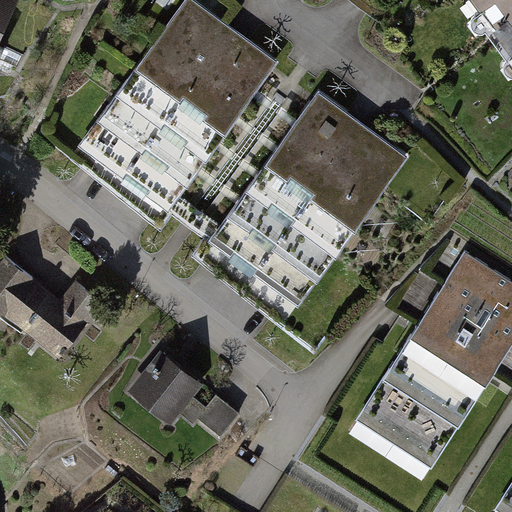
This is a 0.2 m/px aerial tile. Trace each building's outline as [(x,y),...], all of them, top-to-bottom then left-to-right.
[(0,0),(0,53),(22,0),(0,0)] [(199,0),(187,0),(139,66),(183,99),(188,92),(213,111),(209,116),(229,131),(281,60),(199,0)] [(511,0),(471,0),(481,15),(476,24),(481,31),(492,31),(511,61),(509,71),(511,73),(511,0)] [(183,99),(139,66),(119,92),(165,126),(169,119),(193,137),(187,144),(208,159),(229,131),(209,116),(213,111),(188,92),(183,99)] [(323,91),(270,162),(293,178),(297,173),(321,191),(318,196),(360,227),(412,156),(323,91)] [(165,126),(119,92),(99,118),(144,152),(150,145),(174,163),(169,169),(189,184),(208,159),(187,144),(193,137),(169,119),(165,126)] [(144,152),(99,118),(80,144),(125,179),(130,172),(154,189),(149,195),(168,211),(189,184),(169,169),(174,163),(150,145),(144,152)] [(293,178),(270,162),(250,189),(273,206),(277,200),(300,217),(297,223),(339,254),(360,227),(318,196),(321,191),(297,173),(293,178)] [(273,206),(250,189),(231,214),(252,231),(257,224),(281,242),(277,249),(319,281),(339,254),(297,223),(300,217),(277,200),(273,206)] [(231,214),(210,240),(233,257),(237,251),(261,269),(257,274),(299,307),(319,281),(277,249),(281,242),(257,224),(252,231),(231,214)] [(511,344),(511,280),(468,252),(414,334),(488,381),(511,344)] [(57,299),(2,256),(0,258),(0,310),(54,354),(96,302),(71,282),(57,299)] [(488,381),(414,334),(386,375),(461,425),(488,381)] [(165,351),(132,390),(174,424),(206,385),(165,351)] [(461,425),(386,375),(359,417),(433,466),(461,425)] [(511,511),(511,483),(497,506),(507,511),(511,511)]
